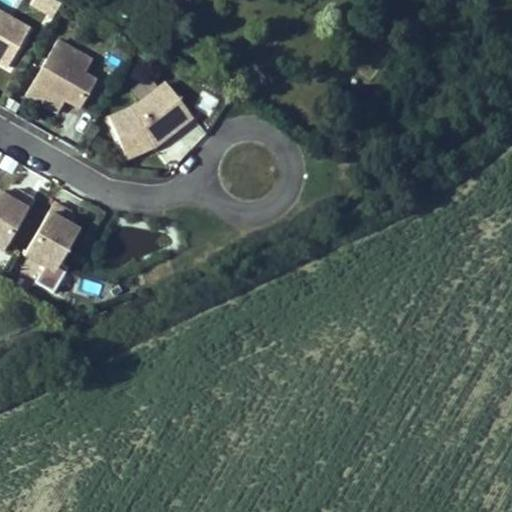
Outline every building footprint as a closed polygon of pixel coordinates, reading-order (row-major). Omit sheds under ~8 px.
[(0,0),(0,1),(14,8),(18,0),(0,0)] [(52,17),(58,3),(51,0),(32,0),(29,7),(52,17)] [(0,63),(3,66),(24,28),(0,14),(0,63)] [(76,106),(91,78),(65,64),(73,49),(52,38),(22,93),(46,107),(54,94),(60,97),(76,106)] [(164,133),(189,114),(162,80),(130,105),(105,116),(123,156),(152,143),(150,138),(161,129),(164,133)] [(53,110),(60,97),(54,94),(46,107),(53,110)] [(152,143),(164,133),(161,129),(150,138),(152,143)] [(0,193),(8,198),(13,188),(0,192),(0,193)] [(0,249),(1,250),(30,198),(13,188),(8,198),(0,193),(0,249)] [(57,262),(76,228),(71,225),(63,220),(68,211),(51,201),(22,253),(43,265),(57,262)] [(71,225),(68,211),(63,220),(71,225)]
